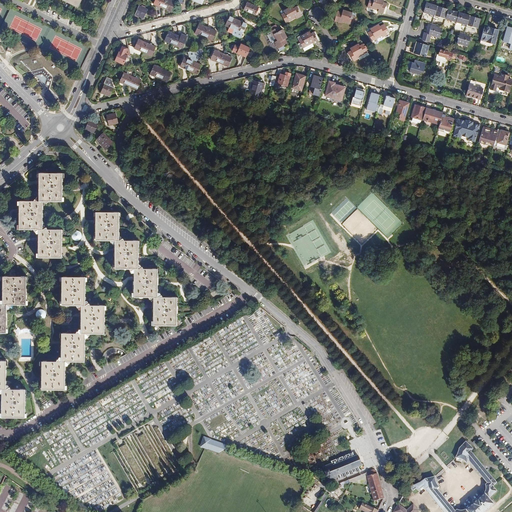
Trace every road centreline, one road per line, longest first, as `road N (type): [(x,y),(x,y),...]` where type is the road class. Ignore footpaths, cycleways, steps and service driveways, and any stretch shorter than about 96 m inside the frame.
road 1 (track): [(144,120),(423,437)]
road 2 (unknown): [(144,120),(213,102),(511,184)]
road 3 (residential): [(251,290),(0,434)]
road 4 (tertiary): [(384,511),(389,492),(364,421),(320,349),(251,290)]
road 5 (residential): [(389,85),(300,60),(132,98)]
road 6 (tertiary): [(251,290),(113,178)]
road 7 (residential): [(237,0),(105,37)]
road 8 (residential): [(511,121),(389,85)]
